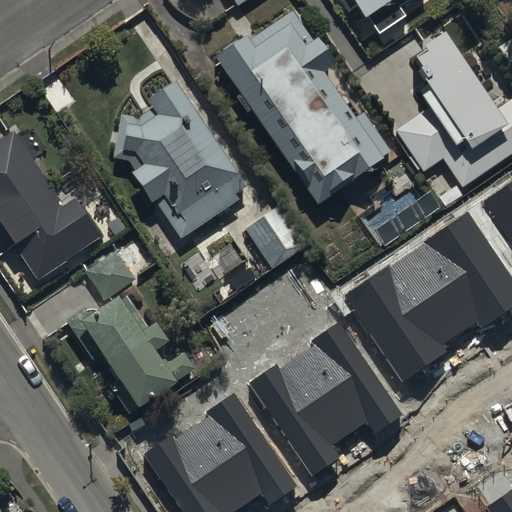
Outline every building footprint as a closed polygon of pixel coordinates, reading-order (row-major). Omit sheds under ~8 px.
[(254,0),(228,0),(237,12),(254,0)] [(335,0),(348,18),(354,14),(365,31),(370,27),(378,39),(403,22),(399,16),(422,0),(335,0)] [(224,60),(216,66),(242,104),(237,107),(246,119),(249,117),(314,213),(390,161),(361,118),(352,123),(324,81),(332,75),(291,14),(238,49),(234,43),(219,53),(224,60)] [(511,103),(492,117),(443,45),(424,57),(427,62),(413,71),(421,83),(409,92),(425,115),(394,135),(423,178),(443,164),(462,194),(511,159),(511,103)] [(511,46),(511,45),(498,53),(511,73),(511,46)] [(51,74),(35,84),(57,117),(73,106),(51,74)] [(244,193),(174,90),(146,108),(150,115),(137,123),(119,121),(112,163),(128,166),(135,177),(129,181),(151,213),(155,210),(180,246),(238,206),(234,200),(244,193)] [(63,213),(13,138),(0,147),(0,239),(2,238),(35,286),(101,241),(76,204),(63,213)] [(511,182),(483,202),(511,244),(511,182)] [(106,188),(88,199),(110,237),(127,227),(106,188)] [(279,211),(244,235),(271,275),(306,251),(279,211)] [(511,277),(468,213),(343,297),(401,382),(447,351),(443,345),(477,322),(481,328),(511,306),(511,277)] [(139,264),(124,241),(110,250),(114,256),(83,277),(103,305),(135,284),(127,272),(139,264)] [(83,314),(64,327),(91,367),(97,363),(116,391),(108,396),(127,423),(134,418),(136,421),(176,395),(172,389),(195,374),(184,359),(162,374),(154,361),(166,353),(154,334),(149,337),(125,303),(91,326),(83,314)] [(279,363),(250,382),(313,475),(342,456),(333,443),(367,420),(375,432),(403,413),(340,321),(312,340),(315,345),(282,367),(279,363)] [(173,435),(144,454),(183,511),(231,511),(261,492),(269,504),(297,485),(234,393),(205,412),(209,417),(176,439),(173,435)] [(511,511),(511,489),(488,506),(491,511),(511,511)]
